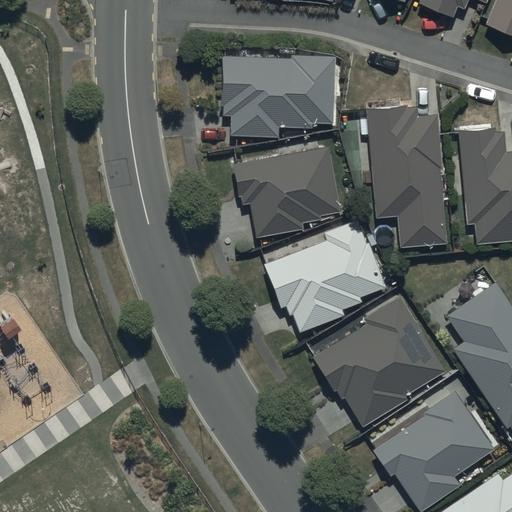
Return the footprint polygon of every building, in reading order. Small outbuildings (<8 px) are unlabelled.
[(424,0),(450,10),(454,0),(460,3),(461,0),(424,0)] [(511,0),(490,0),(483,17),(511,28),(511,0)] [(290,51),(219,49),(218,97),(221,97),(221,110),(229,110),(229,129),(276,130),(277,119),(311,120),(311,116),(330,116),(332,48),(290,47),(290,51)] [(415,98),(363,102),(372,211),(395,209),(398,240),(443,236),(434,108),(416,109),(415,98)] [(493,120),(456,124),(463,217),(472,216),(474,236),(511,233),(511,144),(504,145),(502,124),(494,125),(493,120)] [(326,141),(230,157),(236,189),(238,188),(240,198),(247,197),(253,230),(301,222),(300,216),(318,213),(317,208),(337,205),(326,141)] [(323,233),(261,256),(277,301),(283,299),(286,308),(290,307),(297,326),(342,310),(340,303),(360,295),(358,289),(383,280),(356,212),(321,226),(323,233)] [(460,334),(449,341),(503,422),(508,419),(511,424),(511,302),(494,275),(443,309),(460,334)] [(442,362),(398,289),(361,311),(365,317),(312,350),(338,393),(343,391),(360,420),(407,392),(403,386),(442,362)] [(423,408),(371,443),(388,470),(392,467),(416,505),(458,478),(452,469),(492,443),(454,385),(422,406),(423,408)] [(511,511),(511,463),(500,472),(495,465),(424,511),(511,511)]
